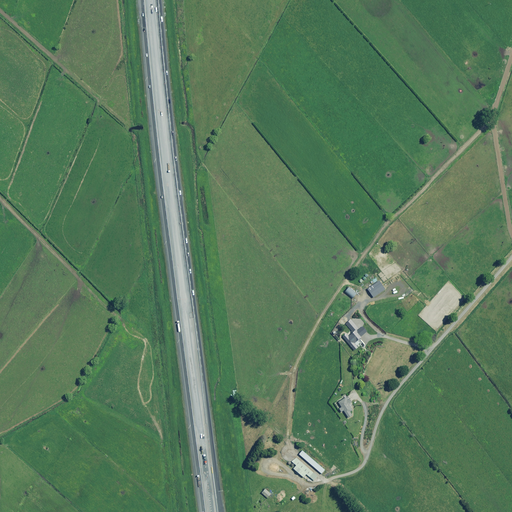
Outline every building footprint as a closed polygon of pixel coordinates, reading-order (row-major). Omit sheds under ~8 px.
[(384,289),(378,282),(371,288),(377,295),(384,289)] [(356,294),(349,287),(345,292),(352,298),(356,294)] [(351,332),(352,333),(350,335),(353,337),(351,339),(346,333),(342,336),(354,350),(358,347),(354,343),(358,340),(363,347),(367,343),(355,328),(351,332)] [(345,398),(338,402),(341,407),(339,409),(341,412),(344,410),(348,418),(352,415),(350,412),(352,410),(349,405),(350,405),(350,404),(349,403),(352,402),(349,399),(347,400),(345,398)] [(316,454),(309,447),(305,450),(313,457),(316,454)] [(306,474),(314,480),(317,476),(296,457),(292,462),(296,465),(293,469),(304,477),(306,474)] [(331,468),(325,462),(321,466),(327,472),(331,468)] [(270,494),(265,489),(262,493),(267,498),(270,494)]
